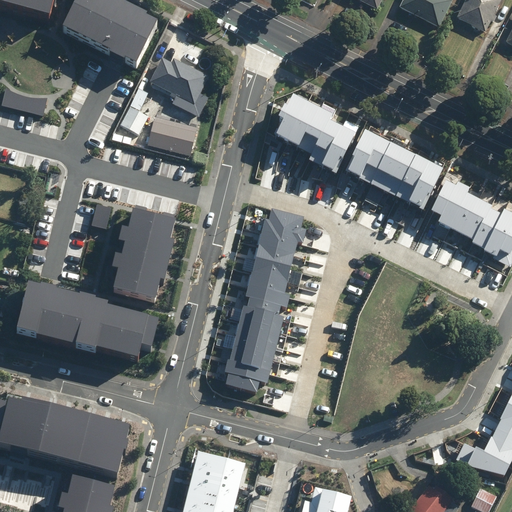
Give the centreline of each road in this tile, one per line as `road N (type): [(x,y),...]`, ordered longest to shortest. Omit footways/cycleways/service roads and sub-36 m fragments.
road 1 (tertiary): [(511,149),(277,32)]
road 2 (residential): [(511,313),(461,411),(348,451)]
road 3 (residential): [(350,231),(335,254),(295,440)]
road 4 (residential): [(172,408),(222,200)]
road 5 (residential): [(511,309),(350,231)]
road 6 (residential): [(172,408),(0,365)]
road 7 (residential): [(228,184),(256,72),(277,32)]
road 8 (residential): [(222,200),(76,163)]
road 9 (residential): [(350,231),(311,207),(228,184)]
road 10 (residential): [(295,440),(172,408)]
